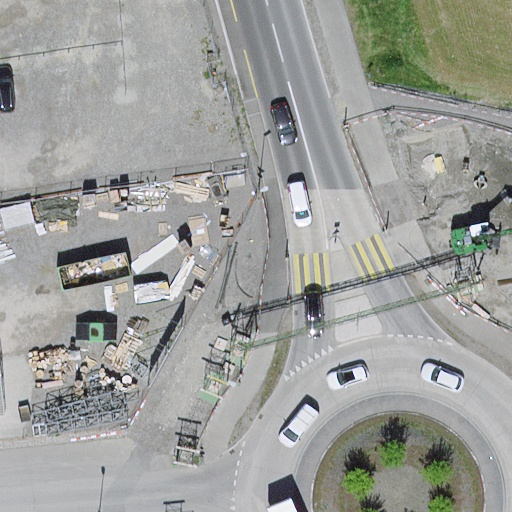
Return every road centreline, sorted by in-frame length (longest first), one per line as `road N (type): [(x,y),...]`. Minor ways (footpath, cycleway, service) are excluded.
road 1 (unclassified): [(264,490),(0,511)]
road 2 (secondary): [(418,368),(400,312),(313,188)]
road 3 (secondary): [(313,188),(319,392)]
road 4 (secondary): [(265,0),(313,188)]
